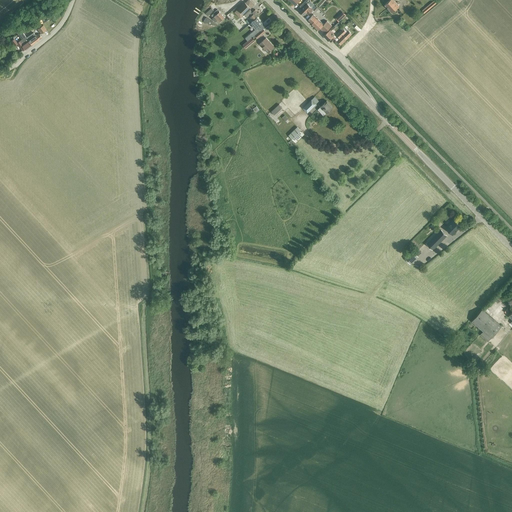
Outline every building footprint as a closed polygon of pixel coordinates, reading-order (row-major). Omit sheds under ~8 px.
[(245,2),(235,12),(240,18),(254,5),(249,0),(248,0),(246,3),(245,2)] [(306,0),(300,6),(302,8),(299,11),(304,15),(306,13),(308,14),(313,9),(311,8),(312,7),(308,3),(311,0),(310,0),(306,0)] [(389,0),(384,5),(392,13),(399,6),(394,0),(389,0)] [(436,3),(434,1),(423,11),(424,13),(436,3)] [(217,20),(219,23),(225,17),(218,10),(211,16),(213,18),(215,21),(217,20)] [(250,10),(244,15),(245,15),(247,18),(249,16),(250,17),(253,21),(257,17),(260,15),(259,14),(260,13),(259,12),(258,12),(255,10),(252,12),(250,10)] [(310,18),(308,20),(312,23),(318,30),(320,28),(325,33),(332,26),(327,21),(324,24),(321,22),(313,15),(310,18)] [(215,25),(216,25),(216,24),(216,23),(206,17),(204,21),(203,23),(205,24),(206,22),(210,25),(215,25)] [(253,25),(259,32),(263,28),(265,27),(263,24),(260,28),(259,27),(262,24),(257,17),(253,21),(251,23),(253,25)] [(339,22),(336,24),(324,35),(328,41),(335,35),(331,30),(333,29),(334,30),(336,28),(340,24),(339,22)] [(43,25),(37,29),(41,34),(46,30),(43,25)] [(345,27),(336,34),(339,38),(339,39),(337,41),(340,44),(352,34),(345,27)] [(19,28),(15,31),(22,40),(18,43),(23,50),(24,49),(25,50),(31,45),(29,41),(27,37),(26,38),(25,36),(19,28)] [(263,28),(259,32),(255,35),(258,38),(266,31),(263,28)] [(34,33),(27,37),(29,41),(31,45),(42,37),(39,34),(36,36),(34,33)] [(252,37),(243,45),(246,48),(255,40),(252,37)] [(274,47),(266,38),(260,44),(268,53),(274,47)] [(316,104),(319,101),(315,97),(312,99),(312,100),(303,108),(307,112),(316,104)] [(321,107),(318,110),(324,116),(327,113),(333,107),(327,101),(320,107),(321,107)] [(279,104),(271,111),(275,116),(283,109),(279,104)] [(297,127),(289,135),(296,142),(304,134),(297,127)] [(446,228),(452,234),(460,226),(454,220),(446,228)] [(447,236),(440,230),(427,244),(433,250),(447,236)] [(413,252),(408,257),(412,261),(417,256),(413,252)] [(493,298),(498,302),(503,297),(498,293),(493,298)] [(480,335),(488,342),(501,326),(482,309),(472,321),(484,331),(480,335)]
